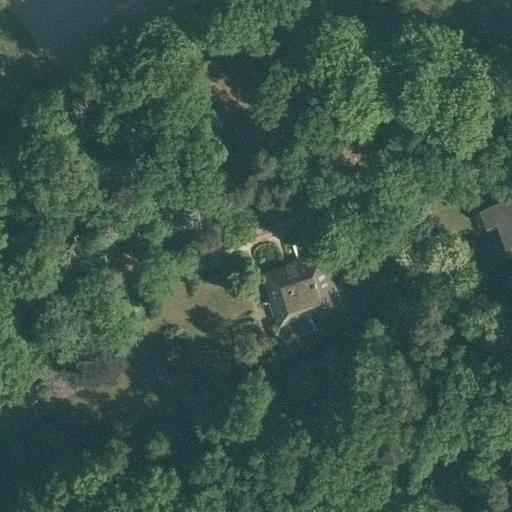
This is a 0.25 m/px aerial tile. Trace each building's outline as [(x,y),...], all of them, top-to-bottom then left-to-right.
[(380,95),(401,97),(402,82),(381,80),(380,95)] [(321,125),(329,137),(336,133),(336,134),(356,122),(347,108),(321,125)] [(325,145),(342,171),(357,162),(341,135),(325,145)] [(325,194),(334,204),(349,194),(369,179),(360,168),(325,194)] [(497,223),(509,248),(511,246),(511,195),(480,210),(488,227),(497,223)] [(270,300),(279,327),(342,305),(341,302),(341,301),(336,287),(332,288),(320,255),(300,262),(300,271),(284,275),(280,268),(267,272),(268,280),(274,299),(270,300)] [(23,390),(31,402),(41,396),(33,383),(23,390)]
